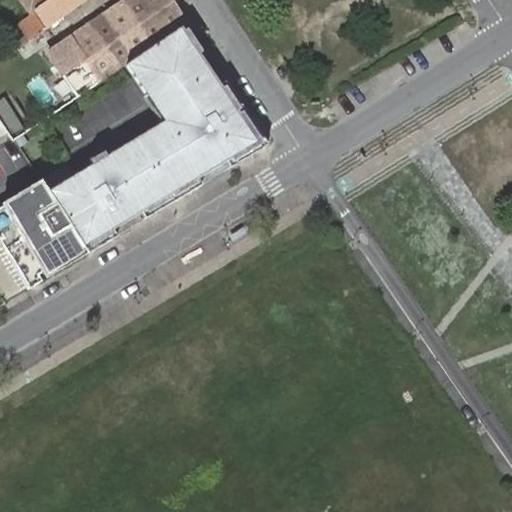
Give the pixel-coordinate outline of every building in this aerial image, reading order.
[(18,0),(30,14),(35,11),(49,0),(18,0)] [(47,27),(83,0),(49,0),(35,11),(47,27)] [(187,25),(169,0),(127,0),(48,54),(78,98),(103,82),(128,65),(187,25)] [(49,195),(59,210),(81,246),(87,253),(267,145),(187,25),(128,65),(168,124),(49,195)] [(0,117),(0,139),(10,133),(0,117)] [(50,189),(72,175),(66,166),(44,179),(50,189)] [(81,246),(49,195),(42,183),(0,208),(0,241),(25,281),(81,246)]
